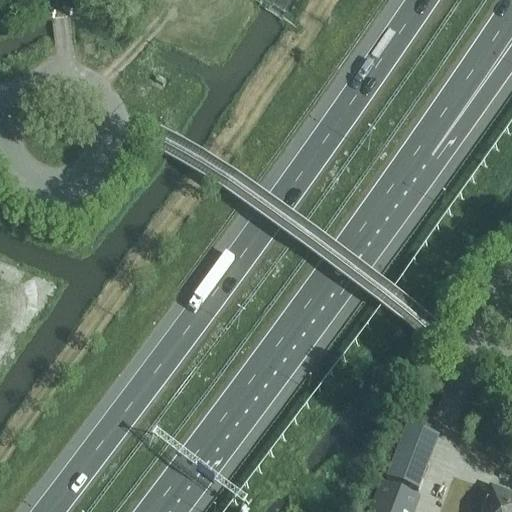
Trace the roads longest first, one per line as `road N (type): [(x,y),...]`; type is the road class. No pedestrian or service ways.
road 1 (motorway): [(426,0),(233,274),(47,511)]
road 2 (motorway): [(154,511),(419,149)]
road 3 (motorway): [(419,149),(511,15)]
road 4 (unclassified): [(0,160),(33,189),(70,190),(101,168),(112,130)]
road 5 (unclassified): [(112,130),(97,93),(62,73),(22,81),(0,105)]
road 6 (motorway): [(419,149),(511,43)]
